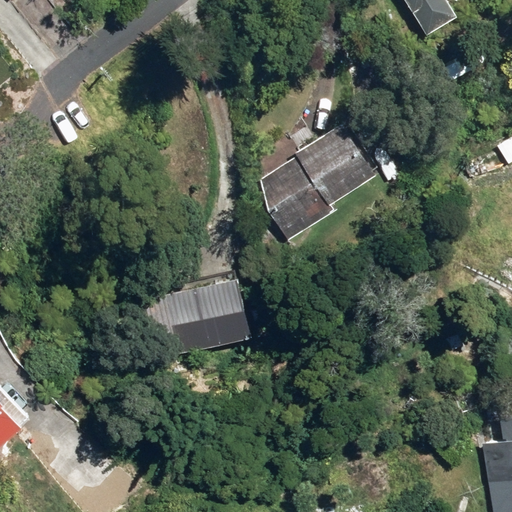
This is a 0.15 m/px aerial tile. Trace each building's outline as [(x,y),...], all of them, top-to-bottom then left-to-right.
[(400,0),(419,32),(450,14),(442,0),(400,0)] [(60,60),(22,22),(6,38),(44,76),(60,60)] [(333,121),(289,149),(292,154),(249,182),(284,236),(330,206),(325,199),(366,172),(333,121)] [(494,149),(450,170),(460,191),(504,170),(494,149)] [(242,337),(227,275),(143,294),(157,356),(242,337)] [(0,434),(13,422),(0,407),(0,434)] [(511,511),(511,411),(494,415),(497,437),(477,440),(488,511),(511,511)]
